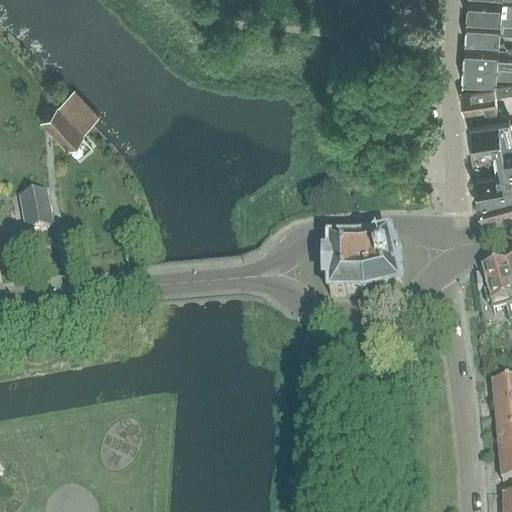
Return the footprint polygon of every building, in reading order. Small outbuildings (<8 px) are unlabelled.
[(479,0),(469,0),(467,21),(501,24),(511,24),(511,3),(503,3),(503,2),(479,0)] [(467,21),(466,43),(500,46),(501,34),(511,35),(511,24),(501,24),(467,21)] [(466,46),(464,65),(498,68),(509,68),(511,68),(511,60),(499,60),(500,49),(466,46)] [(464,65),(463,84),(482,85),(497,84),(497,78),(511,79),(511,68),(509,68),(498,68),(464,65)] [(511,83),(462,91),(466,112),(498,107),(496,96),(511,93),(511,83)] [(57,106),(41,121),(67,149),(83,134),(57,106)] [(500,119),(471,123),(475,147),(475,148),(477,148),(478,151),(475,156),(478,174),(476,174),(483,214),(511,206),(511,123),(511,118),(500,120),(500,119)] [(54,229),(48,195),(20,200),(27,234),(54,229)] [(400,265),(402,264),(401,263),(401,261),(399,262),(397,250),(394,251),(392,239),(390,240),(390,238),(360,244),(330,244),(330,245),(329,258),(325,258),(325,271),(325,284),(329,284),(329,297),(331,297),(330,298),(366,299),(402,291),(401,288),(403,288),(401,276),(403,276),(400,265)] [(511,283),(507,265),(483,272),(487,288),(485,289),(486,291),(484,294),(487,305),(491,304),(493,312),(506,308),(510,323),(511,322),(511,283)] [(511,383),(493,385),(495,410),(511,408),(511,383)] [(511,432),(511,408),(495,410),(498,434),(511,432)] [(500,459),(511,457),(511,432),(498,434),(500,459)] [(511,482),(511,457),(500,459),(503,483),(511,482)]
